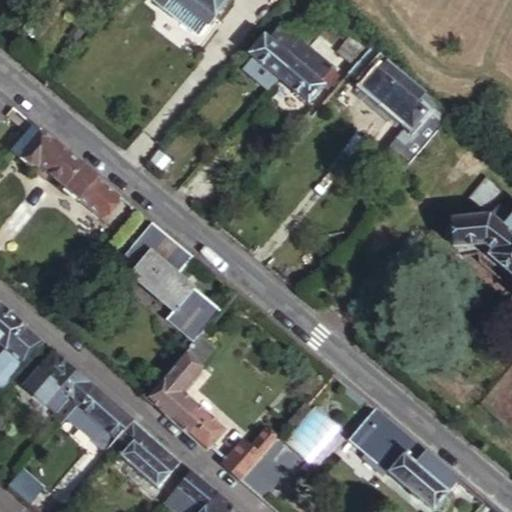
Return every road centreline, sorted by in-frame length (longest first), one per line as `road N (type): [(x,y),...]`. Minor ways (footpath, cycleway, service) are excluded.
road 1 (residential): [(0,69),(511,500)]
road 2 (residential): [(257,511),(0,288)]
